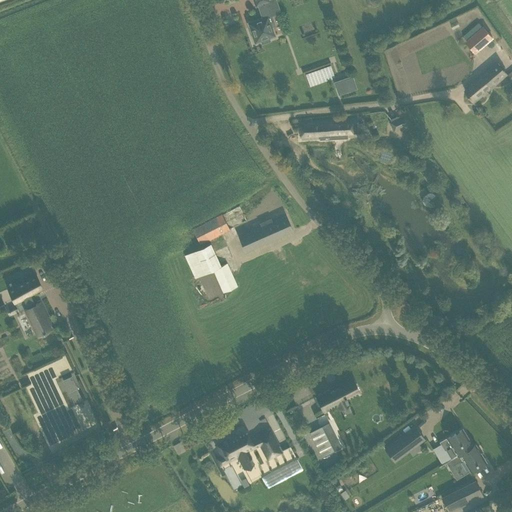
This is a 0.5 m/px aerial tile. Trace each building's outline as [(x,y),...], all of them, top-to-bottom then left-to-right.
[(252,26),(249,27),(254,43),(261,41),(262,43),(269,40),(268,38),(274,36),(271,26),(274,25),(271,15),(279,13),(274,0),(253,0),(255,6),(258,5),(262,18),(252,21),(253,24),(252,26)] [(475,52),(493,37),(483,26),(466,41),(475,52)] [(507,75),(500,65),(464,91),(473,103),(507,75)] [(309,85),(335,80),(333,67),(306,72),(309,85)] [(351,77),(344,79),(334,83),(338,94),(355,88),(351,77)] [(413,126),(405,115),(388,122),(394,133),(402,130),(403,132),(413,126)] [(331,136),(331,138),(353,137),(352,121),(312,123),(312,122),(300,122),(301,140),(319,139),(319,137),(331,136)] [(423,196),(422,201),(423,204),(425,206),(430,207),(434,207),(434,205),(436,207),(436,206),(437,205),(437,203),(437,202),(437,201),(436,200),(436,199),(436,197),(435,196),(435,195),(433,194),(431,193),(429,192),(426,193),(423,196)] [(199,244),(229,230),(222,215),(192,230),(199,244)] [(245,252),(272,240),(271,238),(277,236),(278,237),(293,231),(286,216),(272,222),(271,219),(259,224),(261,227),(238,237),(245,252)] [(210,244),(185,255),(195,277),(213,269),(221,266),(210,244)] [(213,269),(223,292),(237,286),(227,264),(221,266),(213,269)] [(35,274),(7,288),(13,300),(15,300),(20,310),(25,308),(38,335),(52,328),(39,301),(35,303),(30,293),(41,287),(35,274)] [(329,389),(317,395),(321,403),(320,403),(324,411),(337,403),(340,408),(348,404),(346,400),(347,400),(347,399),(359,392),(352,378),(339,384),(339,385),(329,390),(329,389)] [(74,403),(82,399),(76,388),(69,391),(74,403)] [(322,425),(309,432),(322,456),(335,450),(322,425)] [(424,439),(415,426),(384,448),(394,461),(424,439)] [(451,459),(473,446),(472,445),(462,428),(439,442),(444,450),(445,450),(451,459)] [(237,433),(215,444),(222,456),(216,459),(222,471),(232,466),(243,488),(297,460),(290,447),(281,452),(269,430),(257,437),(251,440),(247,433),(239,437),(237,433)] [(472,445),(473,446),(451,459),(451,460),(450,460),(454,466),(460,462),(467,472),(470,470),(471,471),(486,462),(475,444),(472,445)] [(482,495),(475,481),(441,497),(449,511),(482,495)]
